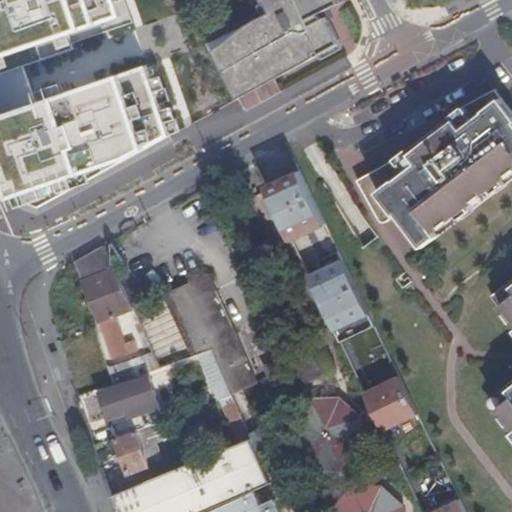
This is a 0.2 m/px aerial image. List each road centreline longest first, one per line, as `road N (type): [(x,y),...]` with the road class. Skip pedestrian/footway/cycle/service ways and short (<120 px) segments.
road 1 (tertiary): [(0,270),(402,60)]
road 2 (primary): [(66,511),(5,363)]
